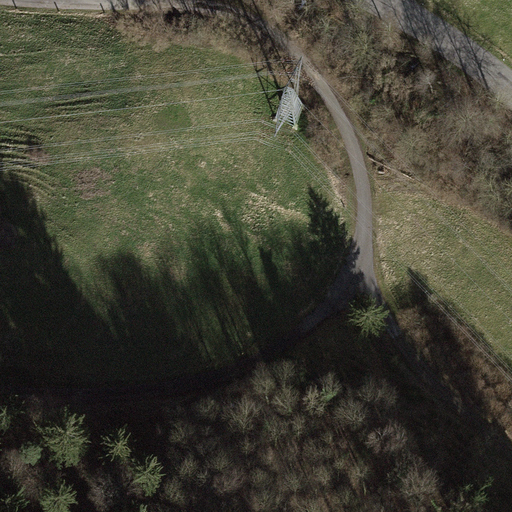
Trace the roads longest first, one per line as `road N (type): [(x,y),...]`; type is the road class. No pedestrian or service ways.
road 1 (track): [(352,266),(365,206),(359,166),(339,111),(299,55),(257,23),(217,7),(49,0)]
road 2 (track): [(0,388),(110,395),(247,369),(290,341),(352,266)]
road 3 (track): [(352,266),(409,352),(511,451)]
road 4 (unclassified): [(511,90),(395,0)]
